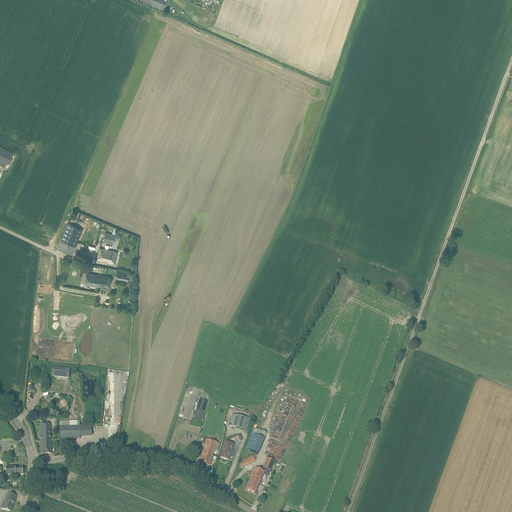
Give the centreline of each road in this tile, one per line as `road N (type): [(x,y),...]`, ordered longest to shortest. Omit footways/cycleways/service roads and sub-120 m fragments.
road 1 (unclassified): [(347,511),(511,58)]
road 2 (tertiary): [(252,511),(157,456),(30,461)]
